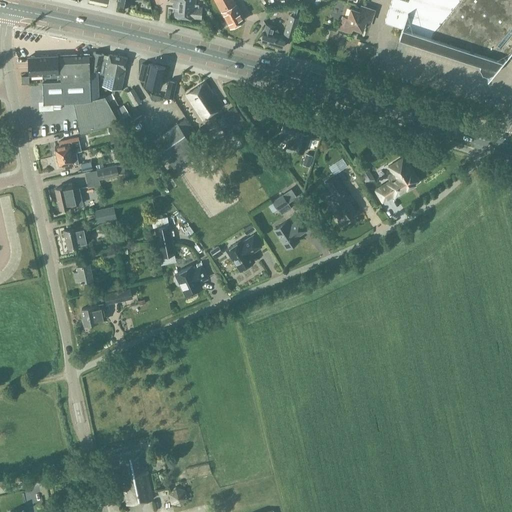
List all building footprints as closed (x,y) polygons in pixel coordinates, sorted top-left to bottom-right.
[(195,0),(170,0),(171,1),(176,2),(174,16),(202,19),(203,7),(199,7),(199,4),(195,4),(195,0)] [(233,0),(215,0),(222,12),(236,4),(233,0)] [(511,49),(511,0),(391,0),(391,2),(392,2),(391,5),(390,4),(385,20),(386,21),(385,22),(387,22),(387,23),(402,28),(399,38),(485,65),(484,69),(490,70),(491,67),(496,69),(507,56),(511,49)] [(236,4),(222,12),(230,28),(245,20),(236,4)] [(343,17),(340,28),(351,32),(353,27),(362,30),(366,20),(370,22),(374,11),(361,7),(360,11),(351,8),(348,18),(343,17)] [(263,21),(270,13),(264,9),(257,16),(263,21)] [(293,36),(299,17),(289,14),(283,33),(293,36)] [(276,27),(266,24),(261,42),(282,48),(285,36),(277,34),(277,33),(276,31),(275,30),(276,27)] [(93,52),(92,56),(90,69),(90,70),(98,71),(98,70),(100,71),(104,54),(93,52)] [(117,117),(108,101),(106,97),(105,96),(99,97),(98,71),(90,70),(90,69),(92,56),(90,56),(90,54),(60,56),(60,57),(58,57),(58,56),(35,57),(34,56),(31,56),(30,57),(28,57),(29,76),(42,75),(44,104),(73,102),(81,132),(119,123),(117,117)] [(118,56),(109,54),(103,85),(112,87),(121,89),(128,58),(118,56)] [(148,66),(148,65),(142,64),(139,77),(145,79),(146,79),(145,84),(160,88),(165,67),(149,64),(149,66),(148,66)] [(169,81),(165,95),(173,97),(176,83),(169,81)] [(202,120),(222,107),(205,83),(186,96),(202,120)] [(127,92),(135,105),(141,102),(133,88),(127,92)] [(122,105),(117,109),(124,120),(130,117),(122,105)] [(226,135),(245,122),(235,106),(216,119),(226,135)] [(127,128),(143,117),(139,111),(123,122),(127,128)] [(284,149),(285,147),(295,150),(295,151),(303,153),(309,136),(300,134),(300,135),(297,134),(300,123),(285,119),(281,130),(282,130),(277,147),(284,149)] [(108,127),(109,134),(111,133),(119,132),(118,125),(108,127)] [(174,169),(197,153),(181,130),(176,133),(185,146),(173,155),(159,135),(153,139),(174,169)] [(111,133),(113,142),(123,140),(121,131),(119,132),(111,133)] [(55,146),(56,150),(55,151),(56,155),(57,155),(57,156),(71,153),(68,140),(59,142),(59,145),(55,146)] [(119,143),(122,153),(132,150),(129,141),(119,143)] [(76,152),(71,153),(57,156),(60,166),(64,165),(65,169),(79,166),(76,152)] [(123,154),(125,162),(134,159),(132,152),(123,154)] [(306,154),(303,165),(309,166),(312,156),(306,154)] [(393,171),(389,174),(388,178),(391,181),(388,183),(375,190),(383,202),(397,192),(398,194),(415,184),(413,181),(416,180),(403,159),(390,167),(393,171)] [(93,168),(91,162),(81,164),(83,170),(93,168)] [(121,174),(118,165),(97,169),(99,179),(121,174)] [(358,170),(367,186),(375,181),(366,165),(358,170)] [(325,199),(334,212),(335,213),(343,224),(351,219),(350,216),(356,212),(350,203),(351,202),(348,197),(350,196),(335,174),(325,181),(333,194),(325,199)] [(71,183),(64,184),(65,186),(55,188),(60,209),(69,207),(76,205),(73,189),(71,183)] [(288,203),(283,195),(273,201),(278,209),(288,203)] [(95,211),(97,220),(116,216),(114,206),(95,211)] [(295,235),(298,233),(300,235),(306,231),(299,220),(290,226),(287,221),(274,230),(287,249),(299,240),(295,235)] [(161,256),(175,254),(169,225),(155,228),(161,256)] [(86,243),(83,226),(64,230),(67,247),(86,243)] [(226,250),(240,270),(254,261),(249,254),(261,246),(254,235),(242,243),(240,241),(226,250)] [(219,245),(210,249),(216,262),(225,258),(219,245)] [(116,256),(114,249),(102,252),(103,259),(116,256)] [(89,264),(77,266),(78,271),(74,272),(76,282),(80,281),(81,282),(83,282),(83,281),(92,279),(90,270),(94,269),(93,263),(89,264)] [(180,285),(185,295),(202,287),(200,282),(208,278),(201,264),(193,268),(192,266),(175,274),(177,278),(175,280),(175,282),(176,284),(178,285),(180,285)] [(105,294),(107,304),(132,299),(130,289),(105,294)] [(106,320),(105,315),(103,304),(81,309),(85,325),(106,320)] [(142,449),(110,456),(113,470),(119,468),(127,504),(153,499),(142,449)] [(185,489),(176,486),(169,494),(171,503),(181,506),(188,498),(185,489)]
